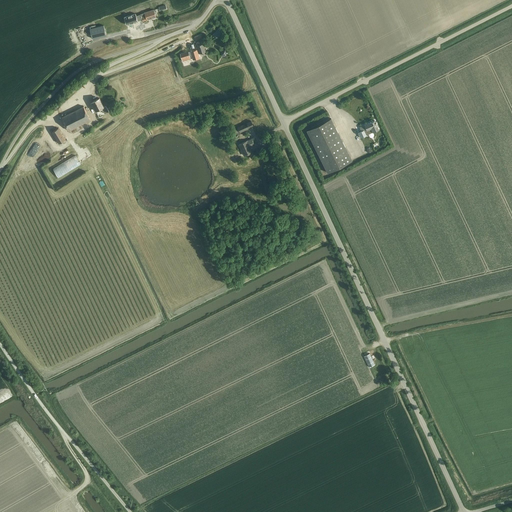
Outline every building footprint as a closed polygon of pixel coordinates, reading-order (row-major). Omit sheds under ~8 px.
[(153,10),(140,14),(142,19),(142,21),(156,17),(153,10)] [(124,17),(126,25),(138,21),(138,20),(142,19),(140,14),(136,16),(135,13),(124,17)] [(104,25),(89,29),(92,38),(106,35),(104,25)] [(197,50),(198,54),(205,51),(203,44),(197,45),(198,49),(197,50)] [(101,108),(104,113),(109,111),(106,105),(103,106),(99,98),(91,102),(96,110),(101,108)] [(62,117),(69,131),(90,120),(84,106),(62,117)] [(238,126),(240,132),(257,124),(255,119),(238,126)] [(328,173),(352,161),(331,119),(307,130),(328,173)] [(366,135),(379,129),(374,120),(369,123),(370,123),(365,125),(366,129),(358,133),(360,139),(367,136),(366,135)] [(59,144),(65,140),(58,128),(52,132),(59,144)] [(249,147),(254,145),(252,139),(240,144),(244,155),(251,152),(249,147)] [(81,149),(58,163),(63,172),(86,157),(81,149)] [(374,348),(368,350),(373,361),(379,359),(374,348)] [(369,367),(375,365),(370,354),(364,356),(369,367)]
